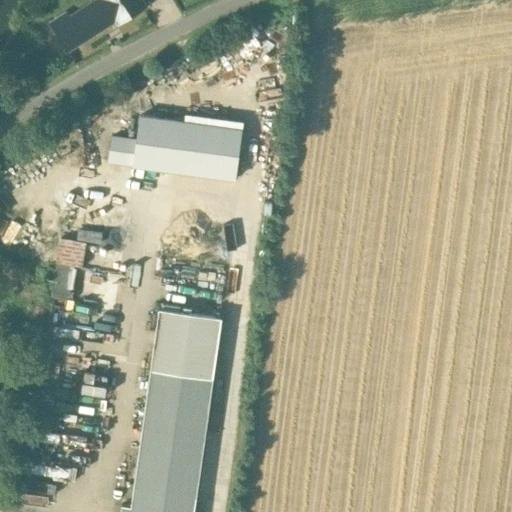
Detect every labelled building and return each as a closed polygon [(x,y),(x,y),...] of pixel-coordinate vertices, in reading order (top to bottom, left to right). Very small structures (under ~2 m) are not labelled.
[(140,0),(98,0),(71,17),(67,12),(50,23),(66,49),(67,50),(115,21),(117,25),(146,7),(140,0)] [(241,128),(140,116),(134,165),(237,178),(241,128)] [(76,295),(82,237),(57,235),(52,292),(76,295)] [(28,271),(13,269),(8,269),(6,281),(26,283),(28,271)] [(221,316),(159,307),(150,367),(213,376),(221,316)] [(194,511),(213,378),(151,370),(132,507),(122,505),(121,511),(194,511)]
